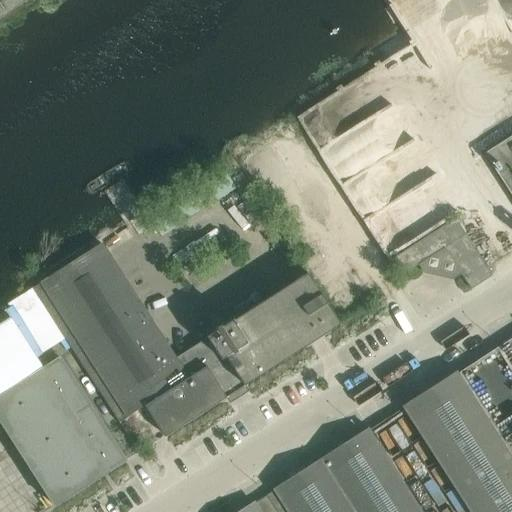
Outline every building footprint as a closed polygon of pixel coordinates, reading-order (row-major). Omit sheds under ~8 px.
[(376,115),(321,150),(342,182),(390,151),(383,140),(390,136),(376,115)] [(511,137),(485,155),(511,195),(511,137)] [(454,220),(451,214),(393,251),(397,258),(395,259),(405,274),(420,264),(426,273),(452,278),(461,273),(471,290),(492,277),(465,235),(466,235),(456,219),(454,220)] [(223,392),(242,380),(246,385),(341,324),(309,275),(235,322),(234,321),(208,338),(209,339),(176,360),(102,245),(33,289),(67,341),(120,424),(133,415),(133,414),(146,405),(166,437),(226,398),(223,392)] [(67,341),(33,289),(5,307),(14,321),(39,360),(67,341)] [(0,397),(44,369),(39,360),(14,321),(0,329),(0,397)] [(511,338),(500,346),(511,365),(511,338)] [(60,359),(44,369),(0,397),(0,419),(56,507),(126,461),(60,359)] [(403,407),(470,511),(511,511),(511,456),(458,372),(403,407)] [(422,511),(386,456),(369,429),(274,490),(275,491),(266,497),(276,511),(422,511)] [(276,511),(266,497),(255,504),(255,503),(240,511),(276,511)]
